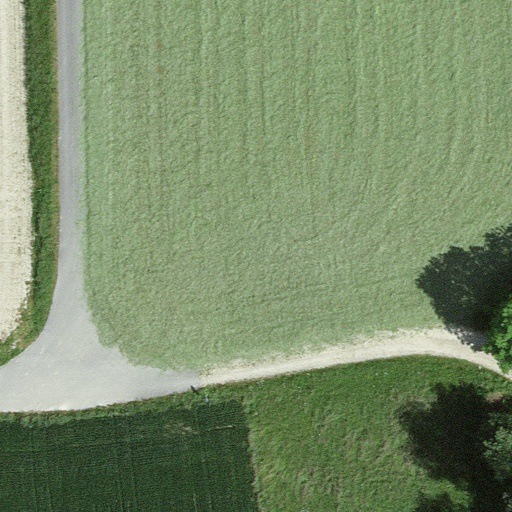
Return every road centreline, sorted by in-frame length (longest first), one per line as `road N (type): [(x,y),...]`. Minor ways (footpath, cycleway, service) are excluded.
road 1 (unclassified): [(75,0),(81,390),(0,392)]
road 2 (track): [(511,367),(460,340),(429,338),(81,390)]
